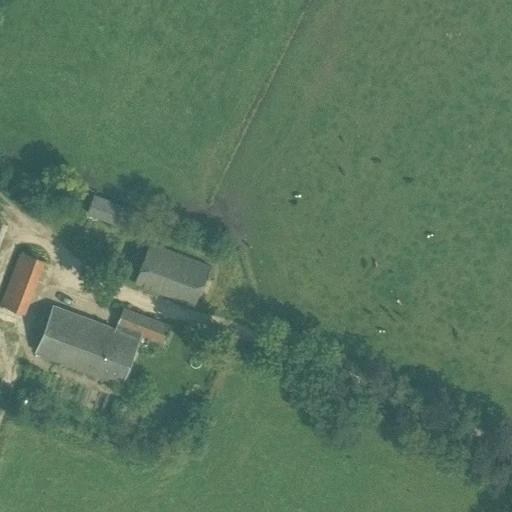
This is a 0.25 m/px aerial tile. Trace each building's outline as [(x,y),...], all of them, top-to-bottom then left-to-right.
[(88,213),(120,225),(127,208),(95,196),(88,213)] [(150,240),(134,284),(193,308),(210,263),(150,240)] [(20,249),(0,302),(0,304),(25,314),(46,259),(20,249)] [(122,385),(140,339),(54,306),(37,352),(122,385)] [(125,306),(118,325),(165,343),(171,323),(125,306)]
